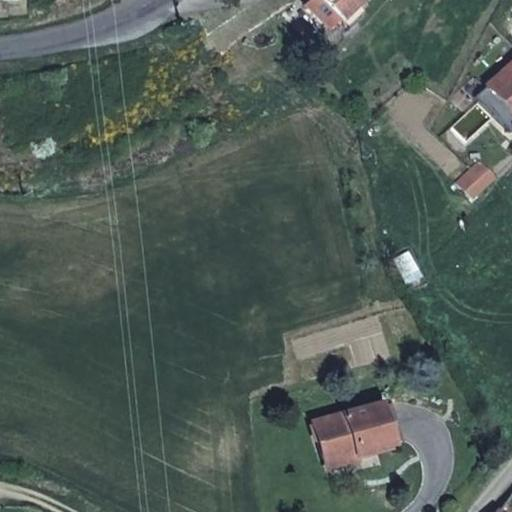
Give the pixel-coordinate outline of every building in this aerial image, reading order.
[(337,20),(318,0),(309,0),(304,5),(327,30),(337,20)] [(354,6),(359,0),(318,0),(337,20),(338,21),(347,30),(362,15),(354,6)] [(511,117),(511,61),(484,87),(511,117)] [(470,200),(493,178),(479,163),(456,185),(470,200)] [(401,444),(390,403),(380,405),(390,447),(401,444)] [(390,447),(380,405),(312,422),(321,459),(351,452),(353,457),(390,447)] [(353,457),(351,452),(321,459),(323,464),(353,457)]
